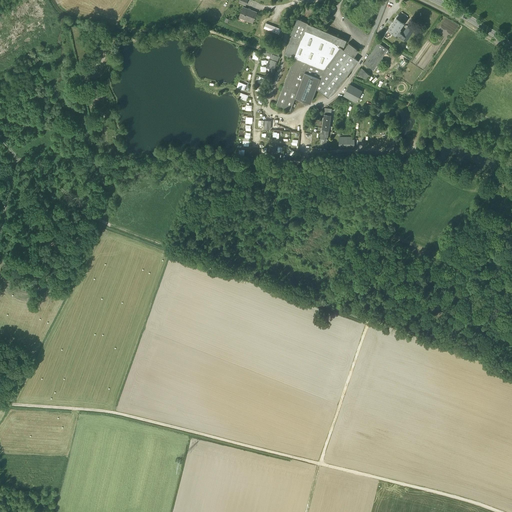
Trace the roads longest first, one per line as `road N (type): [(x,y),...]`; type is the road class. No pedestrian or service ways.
road 1 (track): [(0,403),(114,412),(499,511)]
road 2 (track): [(16,157),(102,223),(392,329)]
road 3 (track): [(306,511),(368,321)]
road 4 (track): [(392,329),(412,299),(424,248),(511,285)]
road 5 (track): [(392,329),(511,372)]
